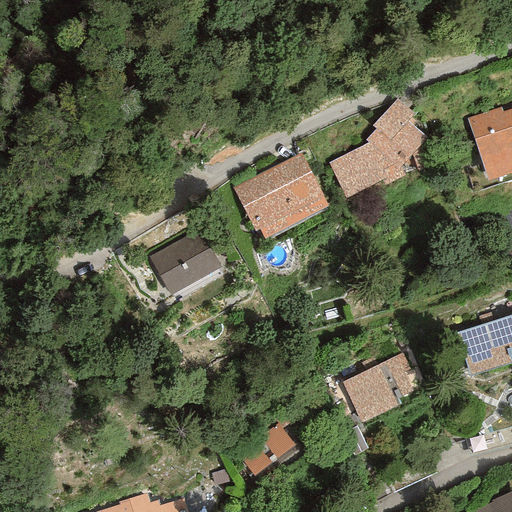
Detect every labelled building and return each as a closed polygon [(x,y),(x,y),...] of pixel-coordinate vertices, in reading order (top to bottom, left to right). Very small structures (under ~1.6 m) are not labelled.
[(419,118),(396,99),(371,125),(375,130),(364,140),(368,144),(327,163),(345,200),(381,181),(383,186),(404,177),(399,169),(411,155),(426,138),(411,125),(419,118)] [(511,109),(502,112),(500,107),(467,117),(487,181),(511,172),(511,109)] [(437,165),(426,138),(411,155),(418,171),(437,165)] [(254,232),(258,230),(263,238),(327,206),(301,153),(232,187),(254,232)] [(199,229),(149,257),(170,295),(220,268),(199,229)] [(511,355),(511,315),(456,333),(469,376),(511,363),(509,357),(511,355)] [(402,354),(341,382),(360,423),(399,405),(396,398),(411,391),(402,373),(410,370),(402,354)] [(284,412),(233,449),(252,476),(294,446),(282,429),(292,422),(284,412)] [(511,511),(511,490),(490,500),(491,503),(470,511),(511,511)] [(119,505),(95,511),(186,511),(183,499),(159,506),(157,500),(148,503),(146,494),(118,502),(119,505)]
